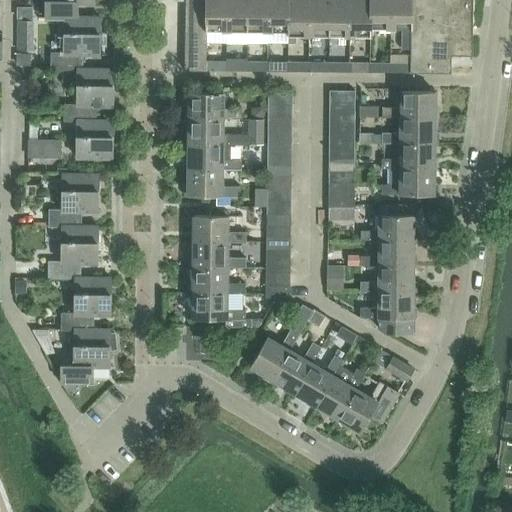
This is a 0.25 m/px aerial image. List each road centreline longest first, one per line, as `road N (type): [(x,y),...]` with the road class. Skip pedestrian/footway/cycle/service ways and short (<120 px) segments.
road 1 (residential): [(437,375),(389,455),(371,468),(341,464),(182,376),(158,385),(108,436),(90,441),(10,300),(10,0)]
road 2 (residential): [(437,375),(466,288),(500,0)]
